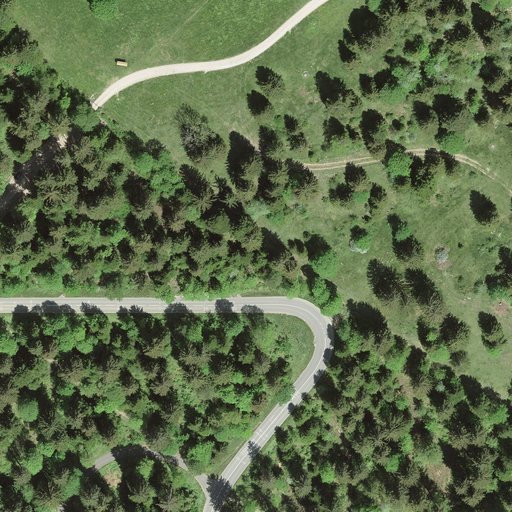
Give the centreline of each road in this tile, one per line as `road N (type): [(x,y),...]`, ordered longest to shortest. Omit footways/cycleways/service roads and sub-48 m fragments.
road 1 (tertiary): [(0,305),(274,304),(314,316),(325,344),(318,365),(218,493)]
road 2 (track): [(322,0),(250,56),(138,77),(87,114),(0,206)]
road 3 (unclassified): [(218,493),(177,458),(121,451),(93,466),(61,511)]
